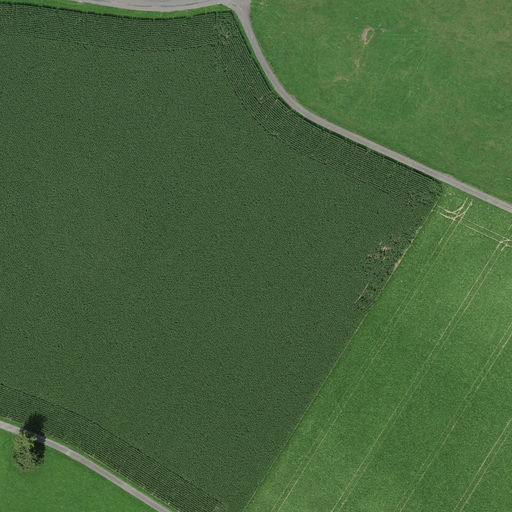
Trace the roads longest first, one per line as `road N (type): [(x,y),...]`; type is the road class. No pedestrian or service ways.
road 1 (track): [(511,210),(297,108),(254,45),(238,0)]
road 2 (track): [(164,511),(82,458),(0,424)]
